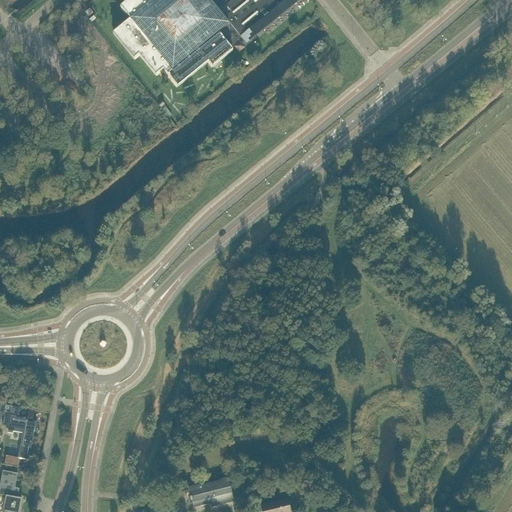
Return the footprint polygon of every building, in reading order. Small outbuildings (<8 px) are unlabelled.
[(134,0),(122,10),(130,20),(130,21),(115,33),(137,59),(142,55),(158,75),(163,71),(176,87),(207,61),(211,67),(231,50),(232,51),(229,47),(242,37),(247,43),(299,0),(134,0)] [(1,405),(0,410),(0,415),(3,416),(3,415),(5,415),(5,417),(3,426),(9,427),(8,431),(13,432),(23,434),(18,459),(29,461),(35,428),(36,429),(37,423),(33,422),(26,421),(26,419),(19,417),(20,408),(1,405)] [(15,489),(18,474),(3,471),(0,487),(0,495),(7,497),(4,511),(19,511),(22,499),(18,499),(19,490),(15,489)] [(213,507),(234,502),(228,478),(221,480),(221,481),(209,484),(209,485),(204,487),(203,484),(188,488),(193,508),(212,504),(213,507)] [(289,511),(287,501),(261,507),(262,511),(289,511)]
